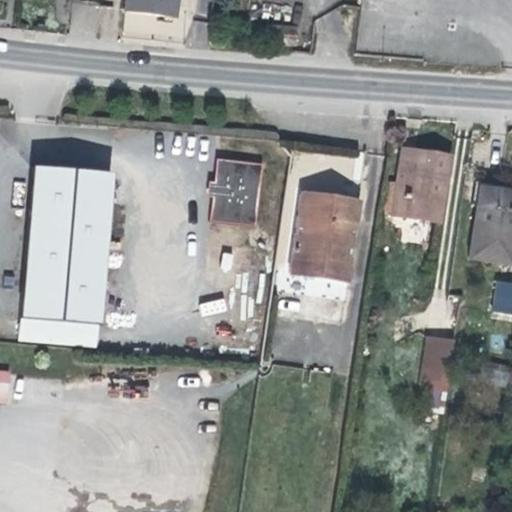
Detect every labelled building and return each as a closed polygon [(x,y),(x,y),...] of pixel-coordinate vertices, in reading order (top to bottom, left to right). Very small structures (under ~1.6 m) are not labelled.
[(123,0),(122,11),(132,12),(158,15),(173,17),(175,0),(123,0)] [(158,15),(132,12),(132,17),(158,20),(158,15)] [(264,26),(263,45),(294,46),(294,28),(264,26)] [(445,154),(401,148),(391,216),(436,221),(445,154)] [(258,164),(212,159),(206,220),(251,224),(258,164)] [(16,320),(91,325),(104,174),(27,169),(15,320),(16,320)] [(511,190),(478,186),(466,257),(510,262),(511,248),(511,190)] [(341,214),(359,216),(362,196),(299,187),(298,199),(342,204),(341,214)] [(286,273),(350,283),(359,216),(341,214),(342,204),(298,199),(286,273)] [(348,294),(350,283),(286,273),(284,285),(348,294)] [(487,314),(511,316),(511,293),(490,290),(487,314)] [(91,325),(16,320),(14,339),(89,344),(91,325)] [(422,374),(448,378),(455,337),(428,333),(422,374)] [(479,380),(505,387),(510,368),(484,361),(479,380)]
